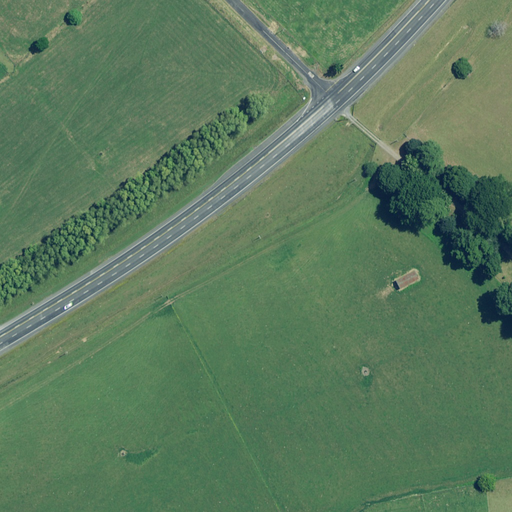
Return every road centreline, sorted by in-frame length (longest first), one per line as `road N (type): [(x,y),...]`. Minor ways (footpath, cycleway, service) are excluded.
road 1 (trunk): [(333,98),(171,227),(0,335)]
road 2 (unclassified): [(333,98),(232,0)]
road 3 (trunk): [(430,0),(333,98)]
